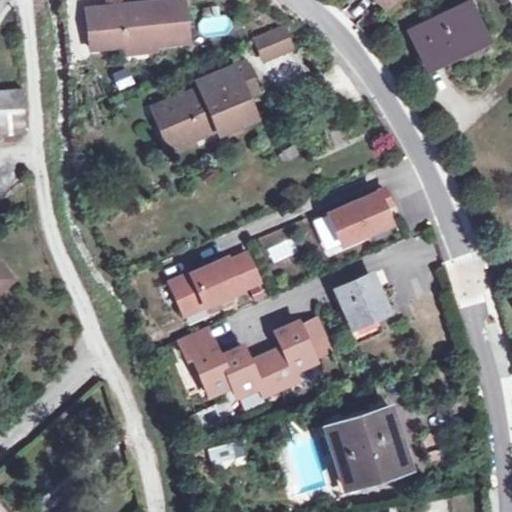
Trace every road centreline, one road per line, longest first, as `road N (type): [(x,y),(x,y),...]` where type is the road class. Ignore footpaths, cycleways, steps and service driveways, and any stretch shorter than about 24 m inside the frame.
road 1 (tertiary): [(303,0),(394,103),(468,280)]
road 2 (tertiary): [(468,280),(498,406),(510,511)]
road 3 (residential): [(0,156),(36,149),(25,0)]
road 4 (residential): [(0,444),(105,351)]
